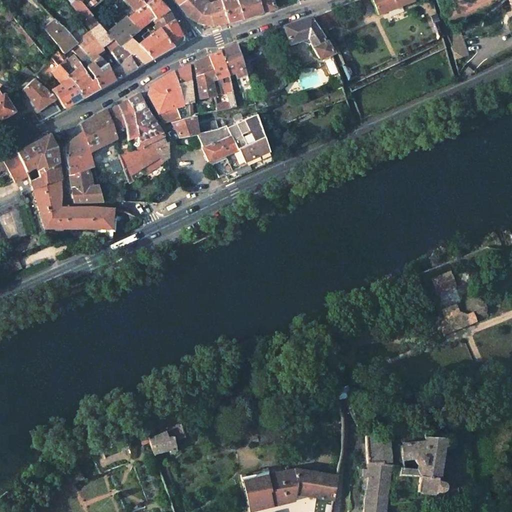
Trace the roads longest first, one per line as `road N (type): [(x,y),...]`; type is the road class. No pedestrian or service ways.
road 1 (primary): [(0,301),(511,69)]
road 2 (tertiary): [(195,47),(0,151)]
road 3 (tertiary): [(195,47),(324,0)]
